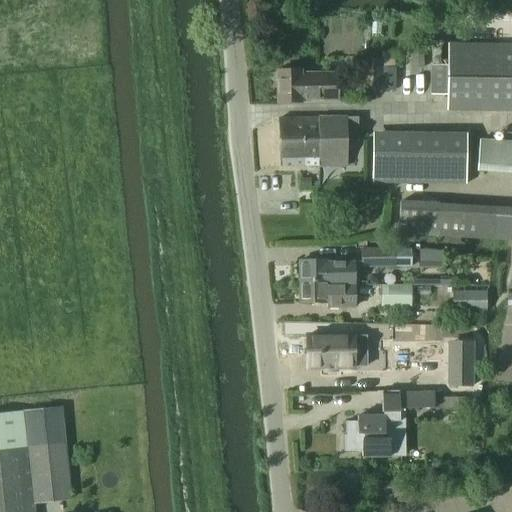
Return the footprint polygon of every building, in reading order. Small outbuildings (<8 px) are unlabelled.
[(432,24),(432,40),(446,41),(446,24),(432,24)] [(511,44),(447,44),(446,112),(511,113),(511,44)] [(361,60),(360,91),(381,91),(381,60),(361,60)] [(337,73),(327,73),(301,74),(301,71),(278,71),(279,103),(302,103),(302,100),(338,100),(337,73)] [(318,118),(280,118),(281,166),(319,166),(319,167),(346,167),(346,142),(358,142),(358,118),(346,118),(346,117),(319,117),(318,118)] [(375,133),(374,183),(466,185),(467,134),(375,133)] [(302,178),(301,187),(310,188),(310,179),(302,178)] [(331,225),(324,232),(332,239),(339,232),(331,225)] [(361,249),(361,268),(396,268),(396,267),(409,267),(408,250),(397,250),(397,248),(361,249)] [(445,255),(419,255),(419,263),(445,263),(445,255)] [(299,261),(299,280),(334,279),(336,283),(355,284),(355,261),(328,261),(299,261)] [(334,279),(299,280),(299,301),(327,301),(327,307),(356,307),(355,295),(358,295),(358,286),(355,286),(355,284),(336,283),(334,279)] [(380,307),(411,308),(412,286),(380,286),(380,307)] [(452,291),(452,312),(486,312),(486,291),(452,291)] [(400,345),(400,351),(418,351),(418,376),(424,377),(429,377),(433,376),(434,346),(434,334),(401,334),(400,345)] [(339,336),(307,336),(308,368),(339,368),(339,367),(367,366),(367,337),(340,337),(339,337),(339,336)] [(448,341),(447,386),(474,386),(474,342),(448,341)] [(382,392),(382,415),(357,415),(357,421),(346,421),(346,434),(344,434),(344,451),(362,451),(362,456),(390,456),(390,454),(403,454),(403,418),(403,409),(434,408),(434,392),(400,392),(382,392)] [(72,501),(62,407),(0,413),(0,511),(36,511),(36,505),(72,501)]
